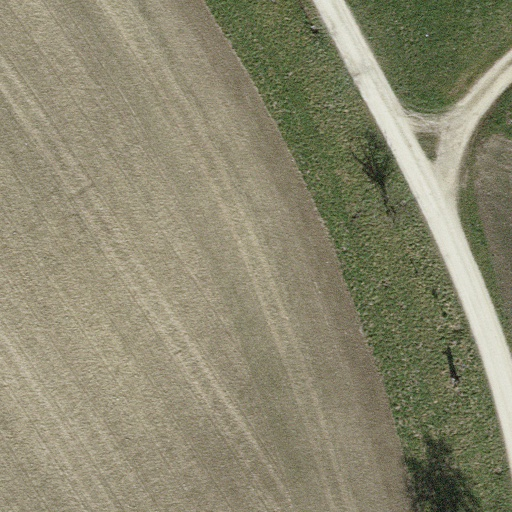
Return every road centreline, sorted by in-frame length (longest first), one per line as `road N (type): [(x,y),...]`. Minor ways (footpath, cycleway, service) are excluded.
road 1 (track): [(326,0),(423,175),(495,370),(511,440)]
road 2 (track): [(511,57),(483,78),(423,175)]
